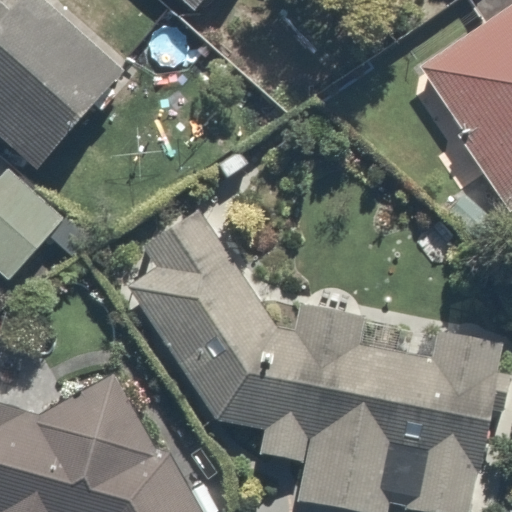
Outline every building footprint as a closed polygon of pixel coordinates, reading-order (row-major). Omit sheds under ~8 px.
[(23,0),(10,14),(0,5),(0,134),(40,170),(126,72),(43,0),(23,0)] [(184,0),(197,11),(206,0),(184,0)] [(511,9),(415,69),(500,208),(511,201),(511,9)] [(0,176),(0,269),(10,279),(56,229),(0,176)] [(166,255),(119,284),(205,423),(255,425),(254,447),(295,449),(293,505),(381,509),(382,474),(399,475),(397,511),(469,511),(477,334),(425,331),(424,343),(375,340),(376,318),(290,314),(290,325),(273,324),(203,211),(156,240),(166,255)] [(0,412),(0,511),(178,511),(126,374),(10,418),(0,412)]
